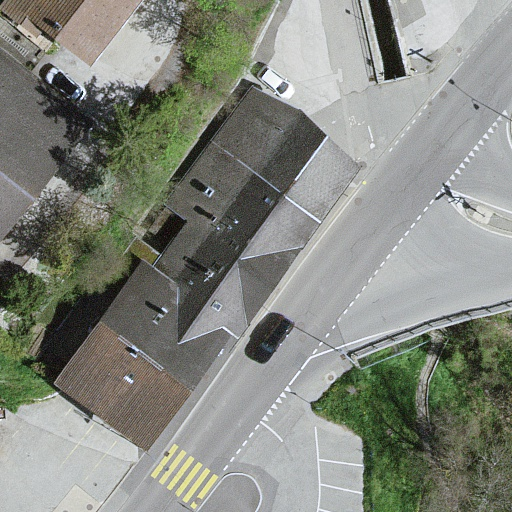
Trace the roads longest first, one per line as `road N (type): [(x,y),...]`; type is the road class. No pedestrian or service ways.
road 1 (tertiary): [(159,511),(410,178)]
road 2 (tertiary): [(410,178),(511,53)]
